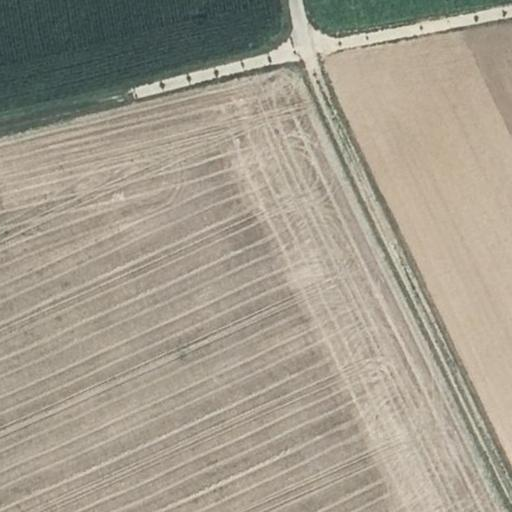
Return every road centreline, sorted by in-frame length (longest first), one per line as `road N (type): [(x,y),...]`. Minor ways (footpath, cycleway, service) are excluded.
road 1 (track): [(511,13),(302,48),(0,115)]
road 2 (track): [(302,48),(511,496)]
